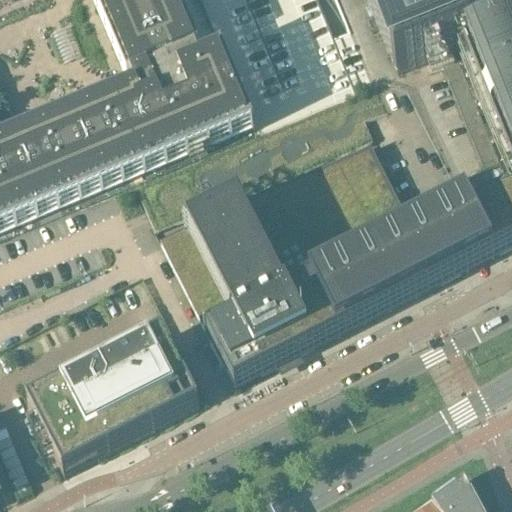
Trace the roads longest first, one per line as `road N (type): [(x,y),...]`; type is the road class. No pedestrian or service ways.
road 1 (residential): [(511,278),(155,468),(117,511)]
road 2 (secondary): [(511,318),(137,511)]
road 3 (secondary): [(293,511),(511,385)]
